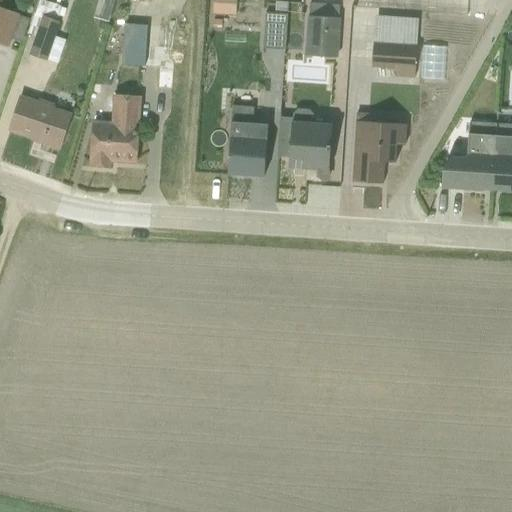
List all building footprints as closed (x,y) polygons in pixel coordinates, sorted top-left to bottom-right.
[(17,52),(44,63),(54,37),(42,32),(47,17),(42,15),(48,0),(24,0),(21,8),(33,12),(17,52)] [(83,0),(80,15),(96,19),(100,0),(83,0)] [(182,41),(219,45),(223,7),(186,3),(182,41)] [(250,45),(273,46),(274,9),(252,8),(250,45)] [(293,9),(292,56),(327,57),(328,10),(293,9)] [(0,12),(0,47),(12,51),(22,20),(0,12)] [(161,20),(111,19),(111,62),(146,63),(145,87),(159,87),(161,20)] [(196,51),(197,78),(219,77),(218,50),(196,51)] [(91,167),(147,169),(148,131),(140,130),(141,96),(113,95),(112,121),(92,120),(91,167)] [(12,133),(63,152),(76,116),(25,97),(12,133)] [(229,175),(271,178),(274,127),(256,126),(257,108),(233,106),(229,175)] [(306,182),(329,183),(331,124),(316,124),(317,112),(297,112),(297,120),(284,119),(283,156),(294,156),(294,168),(306,168),(306,182)] [(355,123),(351,181),(382,183),(384,162),(393,163),(394,144),(404,145),(405,127),(355,123)] [(498,192),(503,125),(471,123),(469,159),(450,158),(448,189),(498,192)] [(498,192),(511,192),(511,125),(503,125),(498,192)]
